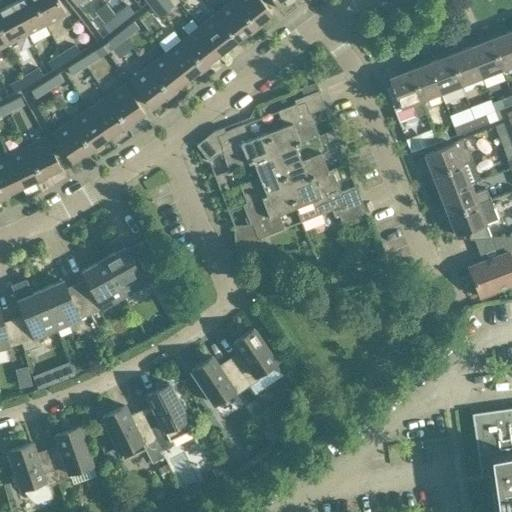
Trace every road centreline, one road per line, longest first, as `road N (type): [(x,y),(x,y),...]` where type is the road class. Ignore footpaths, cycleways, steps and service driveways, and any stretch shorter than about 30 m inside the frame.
road 1 (residential): [(0,415),(131,364),(220,306),(227,292),(164,141)]
road 2 (residential): [(427,254),(354,69),(321,22)]
road 3 (residential): [(321,22),(164,141)]
road 4 (residential): [(164,141),(88,199),(0,237)]
